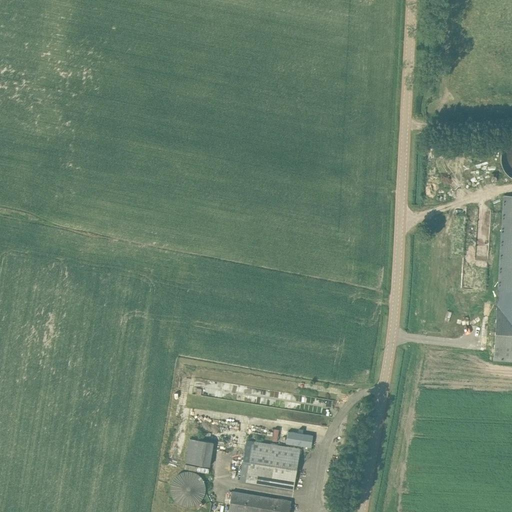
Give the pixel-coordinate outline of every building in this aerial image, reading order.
[(511,173),(511,143),(500,146),(507,175),(511,173)] [(452,190),(452,176),(425,175),(424,189),(452,190)] [(503,207),(498,291),(500,291),(508,291),(511,291),(511,196),(503,196),(503,207)] [(457,305),(457,298),(448,298),(448,293),(460,293),(460,288),(448,287),(448,286),(442,286),(441,304),(457,305)] [(495,335),(494,360),(511,361),(511,291),(508,291),(500,291),(500,297),(499,307),(497,307),(495,331),(495,335)] [(287,431),(285,443),(308,447),(310,435),(287,431)] [(170,438),(168,454),(180,455),(182,439),(170,438)] [(213,444),(189,439),(185,463),(209,467),(213,444)] [(240,480),(283,488),(293,489),(300,449),(247,440),(240,480)] [(170,489),(171,492),(172,496),(174,499),(176,502),(180,504),(184,506),(188,506),(191,506),(195,505),(198,504),(200,501),(203,498),(204,495),(205,491),(205,487),(204,483),(203,479),(200,476),(198,474),(195,473),(191,472),(188,471),(184,472),(180,473),(176,476),(174,479),(172,482),(171,486),(170,489)] [(289,511),(291,501),(232,491),(228,511),(289,511)]
